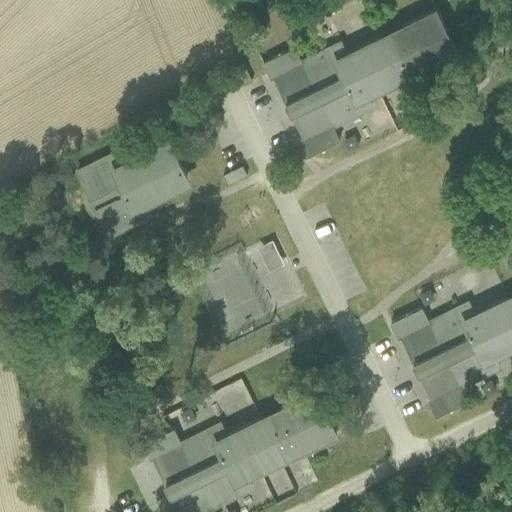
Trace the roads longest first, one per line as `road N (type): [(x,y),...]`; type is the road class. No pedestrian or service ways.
road 1 (unclassified): [(354,333),(297,213),(300,182),(444,114),(511,51)]
road 2 (unclassified): [(106,401),(143,441),(354,333)]
road 3 (unclassified): [(335,511),(511,426)]
